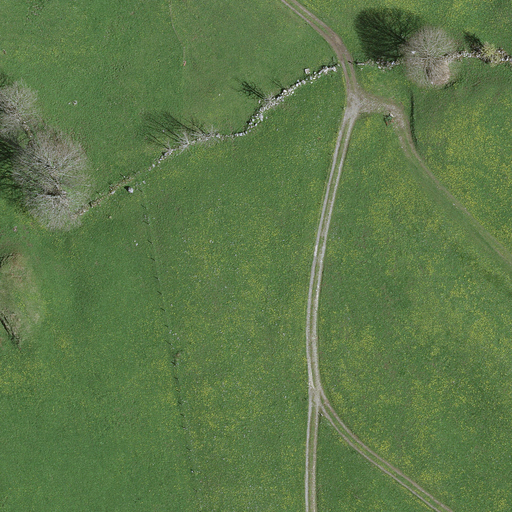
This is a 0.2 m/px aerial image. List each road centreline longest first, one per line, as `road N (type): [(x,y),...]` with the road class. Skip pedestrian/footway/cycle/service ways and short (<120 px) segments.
road 1 (track): [(311,511),(311,331),(325,215),(353,105),(347,61),(327,32),(285,0)]
road 2 (track): [(511,257),(410,152),(396,120),(353,105)]
road 3 (track): [(446,511),(340,429),(313,387)]
